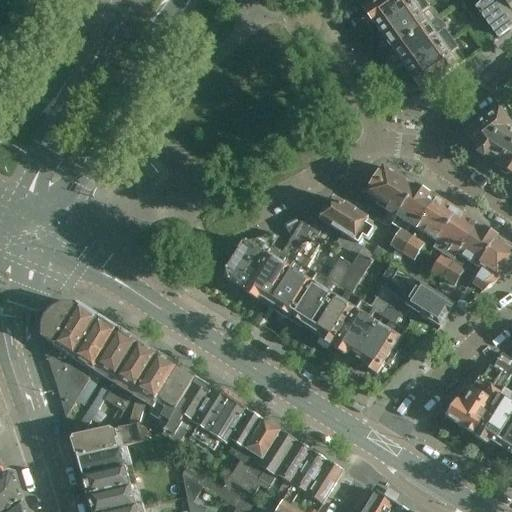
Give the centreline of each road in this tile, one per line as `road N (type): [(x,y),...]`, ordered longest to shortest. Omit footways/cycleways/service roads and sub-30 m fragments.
road 1 (tertiary): [(376,454),(158,308)]
road 2 (secondary): [(56,223),(175,0)]
road 3 (secondary): [(121,0),(21,201)]
road 4 (residential): [(376,454),(418,401),(511,315)]
road 5 (secondary): [(107,0),(49,94),(0,137)]
road 6 (residential): [(246,215),(381,139)]
road 7 (residential): [(381,139),(287,20)]
road 8 (tertiary): [(158,308),(56,223)]
road 9 (tertiary): [(44,254),(158,308)]
